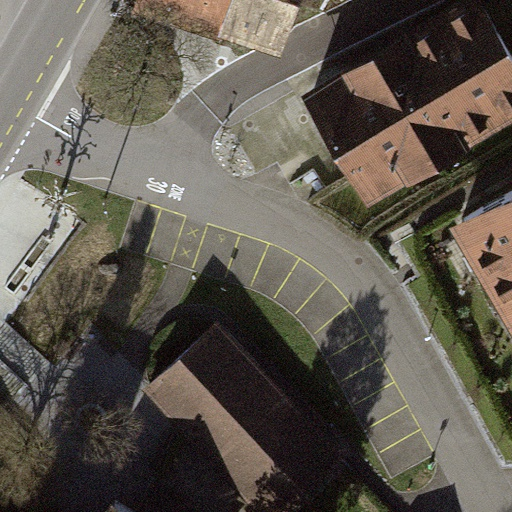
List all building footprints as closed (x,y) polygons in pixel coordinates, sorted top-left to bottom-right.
[(154,0),(268,36),(288,28),(297,0),(154,0)] [(300,0),(325,9),(344,0),(300,0)] [(467,0),(307,95),(372,204),(511,120),(511,50),(482,0),(467,0)] [(511,189),(463,218),(478,243),(486,238),(501,264),(493,269),(510,298),(511,296),(511,189)] [(280,511),(340,456),(215,324),(150,385),(269,511),(280,511)] [(116,500),(108,511),(187,511),(148,488),(133,511),(116,500)]
